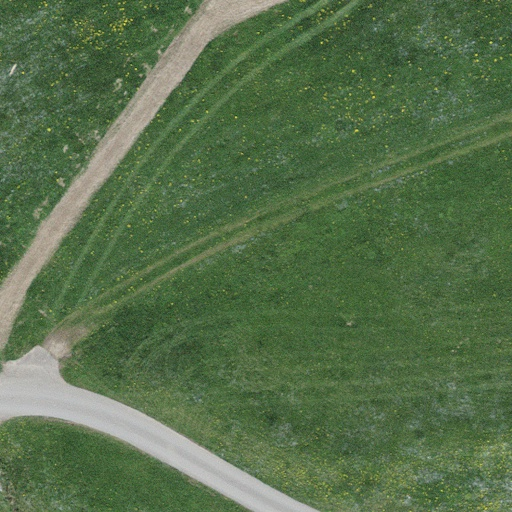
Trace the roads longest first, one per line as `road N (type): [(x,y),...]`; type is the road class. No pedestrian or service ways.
road 1 (track): [(28,394),(63,342),(110,300),(193,253),(511,129)]
road 2 (track): [(285,511),(116,419),(60,400),(0,394)]
